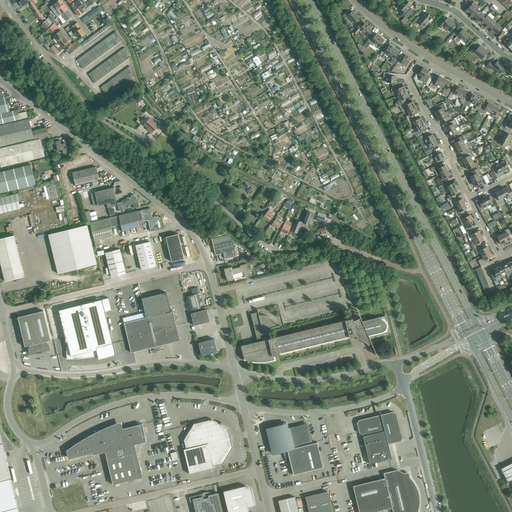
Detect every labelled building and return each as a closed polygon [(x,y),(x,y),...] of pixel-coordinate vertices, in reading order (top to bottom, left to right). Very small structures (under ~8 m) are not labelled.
[(28,4),(34,14),(38,11),(34,5),(36,4),(33,0),(32,1),(29,3),(28,4)] [(53,5),(56,10),(63,5),(59,0),(55,3),(53,5),(52,5),(53,5)] [(78,0),(71,6),(74,11),(83,5),(84,4),(81,0),(78,0)] [(83,5),(74,11),(78,16),(84,12),(83,11),(93,3),(90,0),(89,0),(84,4),(83,5)] [(403,14),(407,17),(413,10),(411,8),(412,6),(405,0),(404,0),(398,7),(405,12),(403,14)] [(469,12),(472,14),(476,9),(478,7),(473,3),(465,11),(468,13),(469,12)] [(61,15),(67,10),(63,5),(56,10),(61,15)] [(214,16),(210,5),(203,8),(207,18),(214,16)] [(100,6),(97,9),(81,20),(85,24),(103,10),(100,6)] [(43,20),(44,22),(46,20),(45,18),(43,19),(41,15),(43,13),(41,9),(38,11),(34,14),(38,19),(39,19),(41,22),(43,20)] [(474,16),(476,19),(481,14),(476,9),(472,14),(470,16),(472,18),(474,16)] [(67,10),(61,15),(66,21),(72,17),(67,10)] [(347,17),(354,23),(359,18),(352,11),(350,13),(348,11),(343,16),(346,18),(347,17)] [(419,23),(424,28),(432,19),(426,13),(420,19),(418,17),(413,23),(416,26),(419,23)] [(480,25),(481,23),(487,16),(486,15),(484,16),(481,14),(476,19),(475,20),(480,25)] [(485,23),(487,26),(492,20),(488,16),(487,16),(481,23),(483,25),(485,23)] [(50,22),(51,21),(49,17),(46,20),(44,22),(42,23),(46,28),(51,24),(50,22)] [(52,22),(54,24),(58,29),(61,27),(55,19),(52,22)] [(139,19),(133,24),(136,28),(142,22),(139,19)] [(444,27),(450,32),(456,26),(448,19),(444,22),(442,20),(437,25),(441,29),(444,27)] [(489,27),(492,30),(497,24),(492,20),(487,26),(486,27),(488,29),(489,27)] [(68,34),(70,36),(81,28),(77,23),(71,28),(73,30),(68,34)] [(359,25),(353,32),(356,34),(360,30),(362,32),(360,34),(365,38),(367,36),(372,30),(364,23),(362,27),(359,25)] [(58,29),(54,24),(47,30),(52,35),(58,29)] [(497,24),(492,30),(490,31),(492,33),(494,32),(497,34),(501,29),(497,24)] [(224,27),(220,28),(225,40),(229,38),(224,27)] [(81,28),(70,36),(72,38),(76,35),(79,39),(85,34),(81,28)] [(60,30),(54,36),(58,41),(65,36),(60,30)] [(461,40),(466,44),(472,38),(463,30),(457,36),(458,36),(454,40),(458,44),(461,40)] [(367,42),(363,47),(366,49),(370,44),(372,46),(375,43),(379,47),(384,41),(385,40),(384,40),(379,36),(380,36),(377,34),(375,36),(372,34),(367,42)] [(66,51),(72,46),(68,42),(69,41),(65,36),(58,41),(63,47),(66,51)] [(511,42),(510,40),(508,38),(503,43),(505,45),(506,45),(511,49),(510,50),(511,51),(511,42)] [(72,46),(66,51),(70,55),(81,45),(79,44),(80,44),(78,41),(74,43),(72,46)] [(387,60),(390,56),(395,48),(390,45),(386,50),(384,48),(379,55),(387,60)] [(474,54),(481,60),(488,52),(481,46),(478,48),(476,46),(470,52),(473,54),(474,54)] [(191,53),(193,56),(202,51),(200,47),(191,53)] [(395,48),(390,56),(392,57),(391,59),(392,59),(390,62),(394,65),(399,58),(396,56),(400,51),(395,48)] [(268,53),(271,57),(278,53),(276,49),(268,53)] [(259,55),(247,61),(251,67),(256,65),(257,66),(263,63),(259,55)] [(406,66),(411,58),(406,55),(402,60),(400,59),(396,65),(400,67),(401,65),(402,66),(403,65),(406,66)] [(493,68),(500,74),(505,69),(498,62),(495,65),(491,62),(487,67),(491,70),(493,68)] [(420,81),(426,84),(425,85),(428,87),(433,77),(427,74),(429,71),(423,68),(419,75),(422,77),(420,81)] [(383,78),(384,78),(387,78),(387,82),(395,83),(396,77),(397,77),(397,74),(383,73),(383,78)] [(438,85),(441,87),(445,79),(439,76),(436,81),(433,80),(429,87),(434,90),(436,87),(437,87),(438,85)] [(445,79),(441,87),(444,88),(443,90),(444,91),(442,94),(447,97),(451,90),(448,88),(451,83),(445,79)] [(397,93),(398,96),(406,91),(404,86),(398,89),(397,86),(390,89),(393,94),(395,93),(395,94),(397,93)] [(453,94),(458,97),(462,89),(458,86),(455,90),(453,89),(449,97),(451,98),(453,94)] [(461,103),(464,105),(468,97),(465,95),(467,91),(462,89),(458,97),(461,99),(460,101),(462,102),(461,103)] [(396,101),(399,106),(405,102),(404,100),(409,97),(406,91),(398,96),(397,96),(398,100),(396,101)] [(0,114),(10,112),(6,97),(0,93),(0,114)] [(471,103),(474,105),(478,97),(473,94),(470,98),(468,97),(464,105),(466,106),(467,105),(469,106),(471,103)] [(480,112),(480,111),(483,106),(481,104),(483,100),(478,97),(474,105),(477,106),(475,109),(480,112)] [(406,108),(407,111),(415,107),(413,102),(407,104),(406,102),(405,102),(399,106),(401,110),(404,108),(404,109),(406,108)] [(486,111),(490,113),(494,105),(488,103),(487,106),(484,104),(483,106),(480,111),(485,114),(486,111)] [(435,112),(437,117),(445,113),(443,110),(446,109),(444,104),(437,107),(439,110),(435,112)] [(301,113),(308,108),(305,105),(298,110),(301,113)] [(494,105),(490,113),(493,115),(492,117),(496,120),(500,113),(497,111),(499,108),(494,105)] [(405,116),(408,121),(414,118),(413,115),(418,112),(415,107),(407,111),(409,114),(407,115),(408,115),(405,116)] [(0,124),(27,118),(26,112),(17,114),(17,110),(10,112),(0,114),(0,124)] [(445,113),(437,117),(440,122),(444,119),(445,122),(451,119),(449,114),(448,112),(448,111),(445,113)] [(150,118),(143,125),(149,130),(148,131),(151,134),(159,126),(150,118)] [(414,124),(415,127),(424,123),(421,118),(415,120),(414,118),(408,121),(410,125),(412,124),(412,125),(414,124)] [(0,126),(0,146),(33,139),(34,139),(48,135),(47,128),(32,132),(29,119),(0,126)] [(446,127),(448,132),(455,129),(454,126),(457,124),(454,120),(448,123),(450,125),(446,127)] [(503,126),(502,127),(510,131),(511,129),(511,128),(511,121),(510,121),(508,124),(507,124),(505,127),(503,126)] [(416,131),(414,133),(416,137),(422,134),(421,131),(426,128),(424,123),(415,127),(414,128),(415,130),(416,131)] [(196,125),(191,131),(195,135),(201,129),(196,125)] [(500,126),(499,129),(500,130),(503,131),(502,133),(504,134),(502,137),(509,141),(511,136),(511,135),(509,134),(510,131),(502,127),(500,126)] [(455,129),(448,132),(451,137),(454,136),(455,138),(462,135),(458,127),(455,129)] [(422,147),(427,144),(435,140),(432,134),(425,138),(424,134),(417,138),(422,147)] [(454,143),(456,148),(465,144),(468,142),(467,140),(466,140),(465,140),(463,135),(457,138),(458,141),(454,143)] [(509,141),(502,137),(500,140),(497,139),(495,143),(502,147),(503,145),(506,146),(509,141)] [(40,139),(21,144),(10,146),(15,164),(44,157),(40,139)] [(435,140),(427,144),(428,147),(423,149),(426,156),(433,152),(431,149),(438,145),(435,140)] [(65,144),(63,144),(61,145),(60,141),(54,143),(55,149),(57,148),(58,151),(62,150),(63,154),(71,152),(70,147),(66,148),(65,144)] [(463,151),(465,154),(471,151),(472,151),(469,145),(471,145),(469,142),(468,142),(465,144),(456,148),(459,153),(463,151)] [(0,167),(15,164),(10,146),(0,148),(0,167)] [(462,159),(465,165),(472,161),(471,158),(474,156),(471,151),(465,154),(466,157),(462,159)] [(434,159),(436,162),(444,158),(442,152),(438,154),(436,152),(430,155),(432,160),(434,159)] [(502,162),(499,163),(504,172),(509,169),(507,164),(509,163),(506,156),(503,157),(504,158),(501,159),(502,162)] [(473,170),(478,168),(479,167),(477,162),(474,164),(472,161),(465,165),(467,170),(472,168),(473,170)] [(504,172),(499,163),(496,165),(495,163),(493,164),(493,163),(490,164),(493,171),(496,170),(498,174),(504,172)] [(0,193),(36,185),(31,165),(0,172),(0,193)] [(439,165),(431,169),(432,172),(434,171),(435,173),(437,176),(440,174),(447,170),(445,165),(440,168),(439,165)] [(72,173),(75,186),(99,180),(96,168),(72,173)] [(472,182),(480,178),(483,176),(478,168),(473,170),(470,172),(472,175),(470,175),(471,176),(470,177),(472,182)] [(447,170),(440,174),(441,177),(437,179),(437,181),(439,185),(447,181),(446,178),(450,176),(447,170)] [(322,181),(325,180),(324,177),(328,176),(328,173),(320,175),(322,181)] [(480,178),(472,182),(475,186),(477,185),(479,188),(486,184),(484,179),(483,176),(480,178)] [(444,194),(449,192),(456,188),(454,183),(449,185),(448,182),(438,187),(440,190),(442,190),(444,194)] [(90,192),(93,206),(97,205),(98,206),(106,204),(108,209),(116,207),(115,202),(116,201),(115,197),(113,188),(95,192),(94,191),(90,192)] [(448,202),(449,202),(456,198),(455,195),(459,193),(456,188),(449,192),(450,194),(447,196),(448,198),(446,199),(448,202)] [(505,188),(500,190),(504,198),(507,197),(508,200),(511,197),(511,192),(511,190),(507,192),(505,188)] [(504,198),(500,190),(495,193),(497,197),(494,199),(498,206),(503,203),(501,200),(504,198)] [(16,194),(0,197),(0,213),(20,209),(16,194)] [(488,196),(483,199),(487,206),(490,205),(492,208),(496,205),(493,200),(491,201),(488,196)] [(135,208),(139,207),(138,201),(137,202),(136,198),(134,198),(134,197),(127,198),(127,200),(122,201),(123,202),(117,203),(119,210),(126,208),(125,205),(134,203),(135,208)] [(456,205),(457,208),(465,204),(462,199),(458,201),(456,198),(449,202),(452,207),(456,205)] [(489,210),(487,206),(483,199),(478,201),(480,204),(477,205),(482,215),(487,213),(486,211),(489,210)] [(283,207),(289,209),(292,203),(287,201),(283,207)] [(455,212),(458,217),(464,214),(463,211),(467,209),(465,204),(457,208),(458,210),(455,212)] [(146,223),(148,222),(151,231),(164,228),(162,217),(159,217),(158,215),(152,217),(150,208),(90,223),(94,241),(120,235),(117,225),(111,226),(110,222),(119,219),(122,231),(144,226),(144,228),(147,227),(146,223)] [(263,218),(269,222),(274,215),(268,211),(263,218)] [(310,221),(311,218),(313,219),(315,214),(307,212),(303,223),(308,225),(308,224),(309,225),(310,224),(311,222),(311,221),(310,221)] [(317,215),(316,220),(323,223),(325,218),(326,215),(319,213),(317,215)] [(464,221),(465,224),(473,220),(470,215),(466,217),(464,214),(458,217),(461,223),(464,221)] [(272,224),(278,229),(283,222),(280,220),(281,218),(278,216),(272,224)] [(297,234),(302,222),(297,220),(295,224),(294,223),(290,234),(297,237),(298,234),(297,234)] [(464,228),(466,233),(473,230),(471,227),(475,225),(473,220),(465,224),(466,226),(464,228)] [(292,223),(289,222),(286,221),(281,231),(287,234),(292,223)] [(97,264),(87,225),(48,235),(58,274),(97,264)] [(504,233),(502,234),(506,242),(510,240),(510,239),(511,238),(511,235),(508,229),(503,231),(504,233)] [(470,241),(471,241),(473,240),(481,236),(478,231),(474,233),(473,230),(466,233),(469,239),(470,241)] [(184,259),(178,234),(166,237),(172,262),(184,259)] [(506,242),(502,234),(499,236),(498,234),(493,237),(498,246),(500,244),(501,245),(506,242)] [(0,239),(0,261),(5,281),(18,278),(17,277),(24,275),(14,236),(0,239)] [(223,253),(225,259),(236,257),(234,250),(235,250),(232,240),(227,236),(212,239),(214,249),(215,254),(222,253),(223,253)] [(473,250),(475,249),(481,246),(479,243),(484,241),(481,236),(473,240),(471,241),(472,244),(471,244),(473,250)] [(135,245),(141,270),(156,266),(150,242),(135,245)] [(480,253),(482,256),(489,252),(487,247),(482,249),(481,246),(475,249),(477,255),(480,253)] [(105,253),(111,277),(126,274),(120,249),(105,253)] [(489,252),(482,256),(483,258),(478,261),(481,266),(489,262),(488,259),(492,257),(489,252)] [(232,275),(248,271),(247,264),(240,266),(240,267),(231,269),(231,267),(224,269),(227,281),(234,279),(232,275)] [(507,264),(502,265),(506,274),(506,276),(509,274),(511,274),(507,264)] [(502,265),(498,267),(502,277),(503,277),(503,276),(506,274),(502,265)] [(502,277),(498,267),(493,269),(493,271),(490,272),(493,279),(495,279),(496,282),(501,280),(500,278),(502,277)] [(131,353),(149,348),(157,353),(162,345),(180,341),(173,311),(171,312),(166,292),(141,298),(146,318),(124,323),(131,353)] [(191,295),(186,296),(190,311),(201,308),(197,294),(192,295),(191,295)] [(107,297),(58,311),(65,337),(67,359),(83,358),(98,355),(99,359),(116,354),(113,342),(104,311),(111,309),(107,297)] [(266,329),(280,326),(280,325),(277,326),(276,325),(276,324),(275,323),(275,322),(274,321),(273,320),(272,319),(271,318),(270,317),(269,317),(268,316),(267,316),(265,316),(264,315),(263,315),(262,315),(261,315),(259,316),(258,309),(257,309),(258,312),(251,314),(258,342),(244,345),(248,362),(356,336),(357,339),(356,339),(357,339),(359,340),(361,340),(362,341),(364,342),(365,342),(366,343),(368,344),(369,346),(369,345),(368,344),(371,343),(372,345),(369,338),(389,333),(385,316),(365,321),(362,321),(360,317),(360,318),(353,321),(353,319),(269,339),(266,329)] [(191,314),(194,326),(210,322),(207,310),(191,314)] [(18,317),(25,347),(29,346),(31,353),(48,348),(46,342),(51,341),(43,311),(18,317)] [(198,343),(201,356),(217,352),(214,339),(198,343)] [(0,511),(19,511),(15,495),(14,490),(11,478),(8,468),(8,467),(4,452),(6,451),(13,450),(15,447),(17,449),(10,442),(4,433),(0,424),(0,379),(0,380),(0,379),(0,511)] [(393,412),(384,414),(359,420),(357,423),(359,433),(362,435),(369,464),(391,459),(392,459),(388,444),(400,441),(402,438),(396,414),(393,412)] [(232,447),(228,429),(212,420),(194,424),(184,440),(186,449),(184,450),(190,474),(215,468),(214,466),(223,464),(232,447)] [(88,437),(67,449),(69,457),(92,452),(92,455),(105,452),(113,485),(143,477),(135,445),(146,442),(142,424),(88,437)] [(312,444),(307,424),(288,429),(287,427),(284,425),(269,428),(267,432),(273,454),(287,450),(293,475),(323,467),(317,442),(312,444)] [(173,460),(179,459),(177,451),(171,452),(173,460)] [(511,461),(501,468),(508,482),(511,479),(511,461)] [(375,511),(392,508),(393,511),(418,511),(408,473),(399,475),(397,470),(388,472),(384,473),(385,478),(353,486),(359,511),(375,511)] [(248,511),(248,507),(255,505),(251,489),(246,486),(223,491),(228,511),(248,511)] [(28,492),(29,499),(38,498),(37,491),(28,492)] [(191,502),(193,502),(195,511),(222,511),(218,493),(210,495),(210,492),(189,497),(191,502)] [(332,511),(328,492),(305,497),(308,511),(332,511)] [(278,501),(280,511),(298,511),(295,497),(278,501)]
